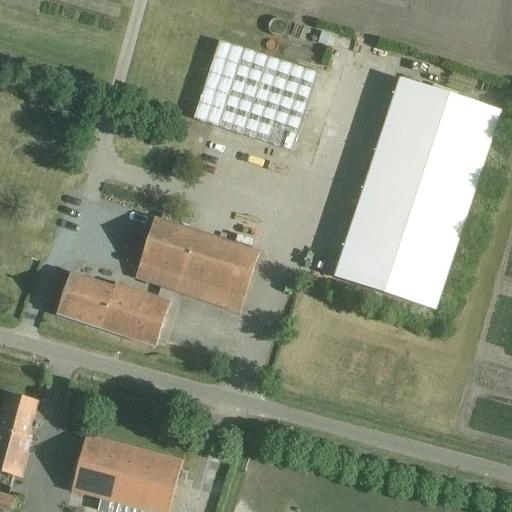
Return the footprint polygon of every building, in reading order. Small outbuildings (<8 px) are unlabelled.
[(293,153),(318,75),(220,43),(195,121),(293,153)] [(335,279),(436,312),(501,116),(400,83),(335,279)] [(156,219),(142,260),(136,279),(240,314),(260,254),(156,219)] [(72,274),(64,296),(58,315),(156,348),(172,303),(116,284),(115,288),(72,274)] [(29,438),(35,417),(39,403),(7,395),(4,408),(0,407),(0,474),(21,481),(33,439),(29,438)] [(169,511),(183,463),(87,437),(72,492),(126,506),(124,511),(169,511)] [(0,510),(6,511),(13,511),(17,499),(0,494),(0,510)]
